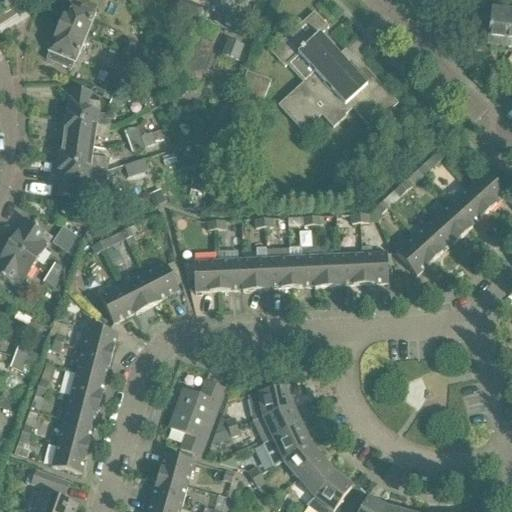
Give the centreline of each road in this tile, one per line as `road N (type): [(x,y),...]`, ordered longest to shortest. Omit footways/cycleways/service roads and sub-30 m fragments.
road 1 (residential): [(106,511),(154,342),(336,327)]
road 2 (residential): [(509,451),(446,466),(384,441),(350,399),(336,327)]
road 3 (residential): [(511,141),(377,0)]
road 4 (residential): [(336,327),(479,313)]
road 5 (residential): [(509,451),(479,313)]
